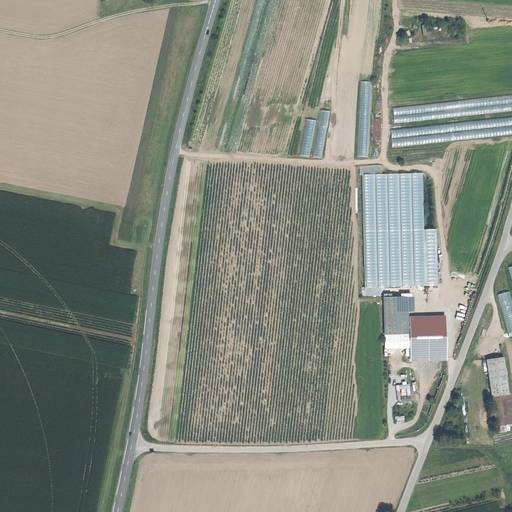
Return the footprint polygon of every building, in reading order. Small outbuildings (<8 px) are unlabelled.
[(372,82),(362,81),(358,157),(368,157),(372,82)] [(511,95),(393,108),(394,123),(511,110),(511,95)] [(323,159),(331,111),(321,110),(313,157),(323,159)] [(511,116),(391,129),(393,147),(511,134),(511,116)] [(382,138),(382,118),(374,118),(374,126),(376,126),(376,130),(374,130),(374,139),(382,138)] [(316,121),(306,119),(300,155),(310,157),(316,121)] [(423,173),(362,175),(365,287),(438,285),(437,229),(425,230),(423,173)] [(511,300),(509,291),(498,295),(508,334),(511,332),(511,300)] [(407,296),(382,297),(384,335),(408,334),(408,326),(408,319),(407,296)] [(408,319),(408,326),(444,325),(444,317),(408,319)] [(444,325),(408,326),(408,334),(409,349),(445,347),(444,325)] [(445,347),(409,349),(409,359),(446,357),(445,347)] [(484,360),(490,396),(508,393),(502,358),(484,360)] [(508,393),(490,396),(496,426),(511,423),(511,409),(509,393),(508,393)]
